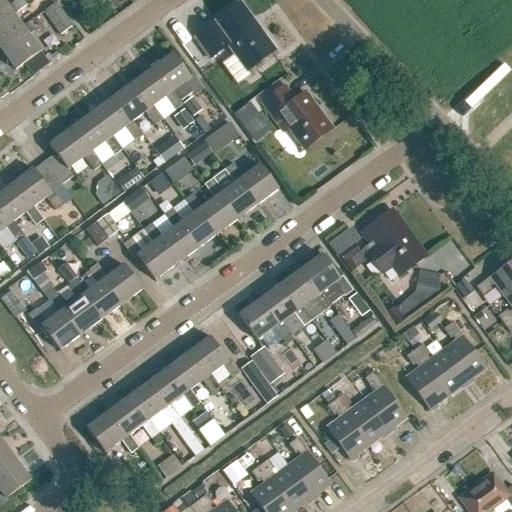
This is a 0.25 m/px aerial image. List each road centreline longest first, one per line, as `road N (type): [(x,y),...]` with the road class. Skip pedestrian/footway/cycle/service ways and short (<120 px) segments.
road 1 (residential): [(42,416),(444,113)]
road 2 (residential): [(0,129),(175,0)]
road 3 (unclassified): [(363,511),(511,404)]
road 4 (unclassified): [(444,113),(333,0)]
